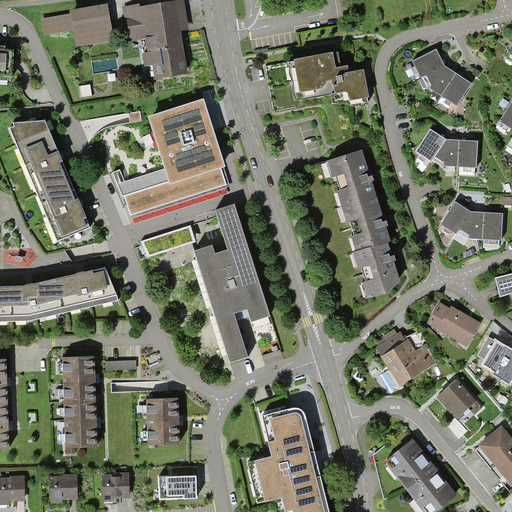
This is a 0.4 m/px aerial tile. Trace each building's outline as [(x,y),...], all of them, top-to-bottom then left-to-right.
[(190,31),(184,0),(140,8),(140,5),(124,8),(130,42),(145,40),(148,54),(142,55),(145,69),(152,68),(154,80),(188,75),(181,32),(190,31)] [(115,42),(108,5),(70,12),(70,15),(41,20),(44,37),(73,31),(76,49),(115,42)] [(427,77),(431,86),(429,89),(441,97),(456,74),(445,67),(437,50),(412,62),(421,80),(427,77)] [(0,79),(13,80),(15,52),(0,51),(0,79)] [(351,109),(366,110),(365,105),(370,104),(364,72),(350,75),(348,68),(341,69),(338,53),(266,67),(275,112),(331,100),(334,106),(350,107),(351,109)] [(472,85),(456,74),(441,97),(457,108),(472,85)] [(168,171),(124,185),(135,221),(228,193),(216,155),(220,154),(203,100),(151,116),(168,171)] [(511,102),(499,123),(511,130),(511,138),(511,140),(511,102)] [(91,230),(46,122),(13,125),(14,128),(9,131),(57,244),(91,230)] [(435,158),(444,163),(443,167),(458,168),(459,141),(446,141),(430,130),(415,154),(432,163),(435,158)] [(478,142),(459,141),(458,168),(477,169),(478,142)] [(363,152),(325,163),(331,181),(336,180),(340,192),(335,193),(345,225),(350,224),(355,237),(350,239),(355,254),(352,254),(358,272),(361,271),(365,282),(360,283),(366,303),(386,297),(400,284),(388,245),(392,244),(363,152)] [(460,230),(468,236),(469,240),(483,241),(484,214),(471,213),(455,203),(441,225),(457,236),(460,230)] [(213,249),(195,254),(231,366),(249,360),(235,316),(248,312),(252,325),(270,319),(235,207),(216,212),(229,253),(215,258),(213,249)] [(503,215),(484,214),(483,241),(502,242),(503,215)] [(191,226),(142,242),(147,259),(196,243),(191,226)] [(119,303),(106,270),(26,288),(0,289),(0,324),(30,324),(119,303)] [(511,275),(495,280),(500,300),(511,296),(511,275)] [(450,309),(440,303),(427,324),(467,347),(480,324),(451,307),(450,309)] [(378,347),(376,349),(400,386),(436,363),(427,351),(430,349),(427,344),(416,351),(408,340),(406,341),(400,332),(397,334),(394,329),(383,337),(384,340),(377,344),(378,347)] [(511,379),(511,351),(497,342),(484,363),(511,379)] [(95,358),(62,359),(65,451),(98,449),(95,358)] [(5,359),(0,359),(0,450),(8,451),(5,359)] [(137,369),(137,361),(106,362),(106,370),(137,369)] [(483,409),(457,381),(437,399),(457,422),(469,410),(474,416),(483,409)] [(179,400),(146,401),(148,448),(180,447),(179,400)] [(294,411),(262,419),(272,460),(247,465),(257,506),(282,501),(284,511),(329,511),(307,417),(305,414),(302,412),(298,411),(294,411)] [(511,486),(511,439),(501,427),(478,447),(511,487),(511,486)] [(413,442),(384,465),(422,511),(438,511),(457,497),(413,442)] [(115,475),(102,476),(103,503),(115,503),(115,500),(131,499),(130,473),(115,474),(115,475)] [(63,477),(50,477),(50,505),(63,504),(63,501),(78,501),(78,475),(63,475),(63,477)] [(11,478),(0,478),(0,506),(10,506),(10,503),(26,502),(25,476),(11,477),(11,478)] [(173,476),(159,476),(160,502),(184,501),(184,502),(197,501),(196,476),(173,477),(173,476)]
